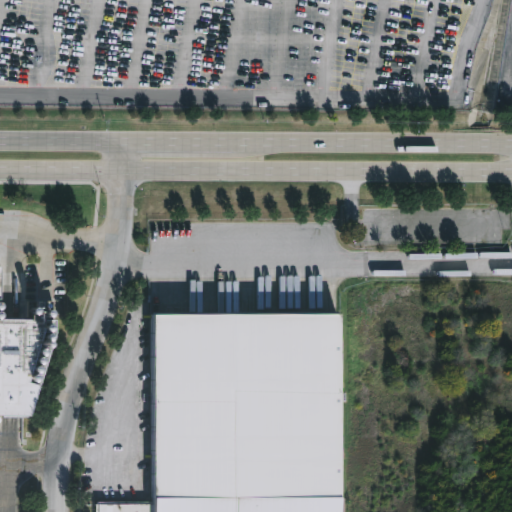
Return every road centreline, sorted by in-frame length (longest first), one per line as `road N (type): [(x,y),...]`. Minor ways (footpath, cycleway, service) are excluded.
road 1 (primary): [(511,147),(0,144)]
road 2 (primary): [(0,172),(511,174)]
road 3 (tertiary): [(123,145),(122,219),(66,400),(57,511)]
